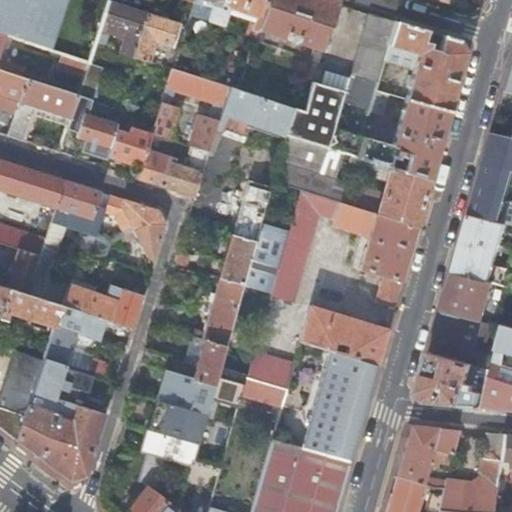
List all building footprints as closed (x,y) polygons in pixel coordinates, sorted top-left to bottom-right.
[(35,42),(53,48),(67,0),(0,0),(0,30),(6,33),(23,38),(35,42)] [(134,57),(134,55),(148,12),(112,0),(108,0),(102,23),(126,31),(120,52),(134,57)] [(183,0),(182,10),(193,13),(196,3),(196,1),(192,0),(183,0)] [(248,34),(256,37),(267,0),(196,0),(196,1),(196,3),(198,3),(199,1),(202,2),(202,0),(209,0),(214,1),(208,18),(223,23),(229,6),(254,14),(248,34)] [(318,61),(337,1),(334,0),(267,0),(256,37),(255,40),(263,43),(267,31),(286,37),(288,30),(297,33),(294,40),(314,47),(311,59),(318,61)] [(142,58),(151,61),(157,40),(162,41),(161,46),(171,50),(172,45),(174,46),(181,22),(148,12),(134,55),(142,58)] [(427,28),(397,19),(392,36),(386,58),(408,64),(415,63),(410,78),(406,77),(405,84),(408,85),(405,97),(450,110),(467,50),(458,37),(443,33),(438,48),(430,46),(432,41),(424,39),(427,28)] [(342,89),(312,80),(302,110),(295,107),(287,133),(358,155),(364,134),(336,126),(344,100),(371,109),(377,88),(386,58),(392,36),(365,28),(350,73),(350,74),(354,76),(349,92),(342,89)] [(288,30),(286,37),(294,40),(297,33),(288,30)] [(89,62),(90,60),(64,51),(59,67),(85,75),(89,62)] [(9,71),(23,75),(26,64),(12,60),(9,71)] [(105,68),(89,62),(85,75),(79,93),(69,122),(68,128),(79,132),(78,136),(87,139),(83,151),(109,159),(111,154),(119,130),(121,123),(91,114),(96,96),(100,96),(99,86),(105,68)] [(21,99),(28,77),(23,75),(9,71),(0,67),(0,107),(16,113),(19,106),(21,99)] [(222,110),(231,85),(176,67),(175,69),(173,68),(168,84),(163,100),(172,103),(177,87),(215,100),(210,115),(220,119),(222,110)] [(69,122),(79,93),(28,77),(21,99),(19,106),(16,113),(9,135),(25,140),(35,111),(69,122)] [(287,133),(295,107),(240,88),(231,85),(222,110),(287,133)] [(389,92),(377,88),(371,109),(371,111),(382,114),(389,92)] [(392,142),(364,134),(358,155),(392,165),(431,177),(450,110),(405,97),(402,108),(398,106),(396,113),(400,114),(392,142)] [(204,163),(220,119),(210,115),(202,113),(187,157),(184,156),(182,164),(176,162),(170,160),(173,149),(166,146),(180,105),(172,103),(163,100),(152,134),(143,164),(139,176),(174,188),(194,194),(204,163)] [(130,134),(119,130),(111,154),(143,164),(152,134),(132,127),(130,134)] [(511,133),(495,130),(471,214),(500,222),(511,181),(511,133)] [(0,187),(56,206),(65,178),(0,158),(0,187)] [(417,226),(431,177),(392,165),(384,192),(356,182),(349,204),(417,226)] [(111,193),(65,178),(56,206),(47,236),(28,295),(63,305),(63,303),(70,283),(50,277),(67,225),(97,234),(106,207),(111,193)] [(256,240),(272,187),(250,181),(234,233),(256,240)] [(335,219),(340,201),(300,189),(277,274),(271,291),(271,294),(295,301),(320,214),(335,219)] [(158,208),(111,193),(106,207),(119,211),(123,208),(132,225),(125,228),(123,229),(129,241),(138,237),(149,257),(154,259),(166,222),(158,208)] [(394,306),(417,226),(349,204),(340,201),(335,219),(333,224),(369,236),(359,268),(363,269),(362,274),(366,276),(368,270),(384,276),(377,300),(394,306)] [(116,212),(125,228),(132,225),(123,208),(119,211),(116,212)] [(511,266),(495,262),(506,224),(500,222),(471,214),(455,271),(494,282),(510,286),(511,279),(511,266)] [(28,295),(47,236),(0,220),(0,242),(20,249),(7,288),(8,288),(28,295)] [(271,245),(256,240),(234,233),(222,276),(244,283),(271,291),(277,274),(259,269),(261,262),(265,263),(271,245)] [(111,242),(96,237),(93,245),(92,244),(90,251),(107,257),(111,242)] [(90,251),(92,244),(86,242),(84,249),(90,251)] [(181,265),(184,266),(188,253),(177,250),(174,262),(181,265)] [(196,281),(199,270),(184,266),(181,265),(178,275),(196,281)] [(483,319),(494,282),(455,271),(445,308),(483,319)] [(205,337),(227,343),(244,283),(222,276),(221,277),(220,277),(205,331),(196,328),(194,333),(205,337)] [(98,287),(83,282),(81,287),(70,283),(67,291),(63,303),(107,318),(133,326),(143,294),(112,283),(107,296),(97,292),(98,287)] [(63,305),(28,295),(8,288),(0,309),(0,310),(0,317),(5,320),(8,312),(55,328),(56,324),(63,305)] [(107,318),(63,303),(63,305),(56,324),(99,338),(107,318)] [(378,363),(388,328),(310,305),(301,340),(332,349),(335,341),(346,344),(344,353),(378,363)] [(473,358),(483,319),(445,308),(432,352),(474,364),(479,365),(480,360),(473,358)] [(99,338),(56,324),(55,328),(45,358),(66,365),(94,374),(116,381),(121,365),(95,356),(101,339),(99,338)] [(491,369),(484,392),(480,406),(511,408),(511,326),(503,325),(491,369)] [(215,384),(220,365),(227,343),(205,337),(195,367),(172,360),(174,354),(147,347),(142,362),(167,369),(201,380),(215,384)] [(350,459),(378,363),(344,353),(332,349),(301,340),(294,362),(287,387),(283,400),(272,438),(350,459)] [(287,387),(294,362),(255,349),(248,373),(248,376),(287,387)] [(34,391),(45,360),(17,350),(0,401),(0,425),(19,439),(30,404),(34,391)] [(428,401),(480,406),(484,392),(468,387),(474,364),(432,352),(421,391),(428,401)] [(66,365),(45,358),(45,360),(34,391),(55,399),(62,378),(66,365)] [(479,365),(474,364),(468,387),(484,392),(491,369),(479,365)] [(90,391),(94,374),(66,365),(62,378),(71,381),(70,385),(90,391)] [(192,409),(207,413),(211,399),(196,395),(201,380),(167,369),(161,393),(150,390),(148,395),(159,399),(192,409)] [(283,400),(287,387),(248,376),(246,375),(243,388),(283,400)] [(196,395),(211,399),(215,384),(201,380),(196,395)] [(55,399),(34,391),(30,404),(58,413),(62,400),(55,399)] [(169,433),(198,442),(201,432),(187,427),(192,409),(159,399),(152,422),(134,417),(135,415),(127,413),(124,420),(148,427),(151,428),(153,428),(169,433)] [(58,413),(30,404),(19,439),(73,480),(87,475),(106,414),(81,406),(62,400),(58,413)] [(211,464),(220,467),(233,425),(205,417),(201,432),(198,442),(193,460),(200,461),(211,464)] [(501,459),(504,433),(488,431),(485,457),(482,457),(480,469),(466,484),(427,477),(435,448),(453,451),(459,428),(411,424),(397,476),(425,483),(435,486),(444,489),(440,510),(463,511),(494,511),(495,508),(501,459)] [(148,427),(141,451),(146,452),(138,480),(147,487),(128,511),(178,511),(179,510),(157,494),(167,459),(191,466),(193,460),(198,442),(169,433),(153,428),(151,428),(148,427)] [(511,433),(504,433),(501,459),(511,460),(511,477),(511,479),(511,433)] [(335,511),(350,459),(272,438),(251,511),(335,511)] [(439,511),(440,510),(444,489),(435,486),(427,511),(416,511),(425,483),(397,476),(386,511),(439,511)]
